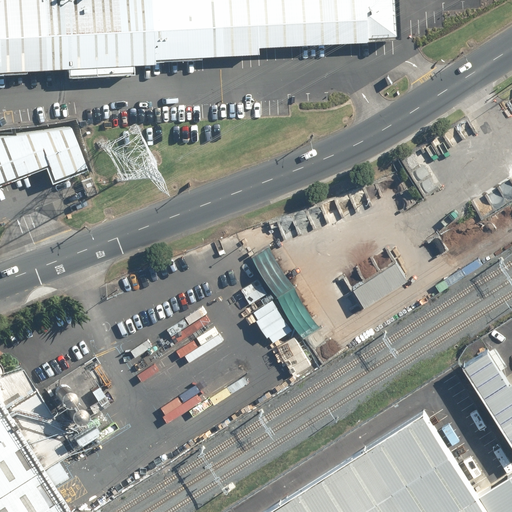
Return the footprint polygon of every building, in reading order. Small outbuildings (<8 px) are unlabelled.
[(379,0),(0,0),(0,63),(381,45),(379,0)] [(0,135),(0,181),(43,165),(49,182),(86,168),(70,126),(0,135)] [(420,149),(402,159),(424,197),(442,187),(420,149)] [(511,199),(511,173),(470,200),(481,219),(511,199)] [(97,190),(91,174),(81,178),(86,193),(97,190)] [(271,243),(253,255),(305,337),(323,326),(271,243)] [(410,270),(401,256),(354,285),(367,306),(410,278),(407,272),(410,270)] [(260,276),(242,286),(252,303),(270,293),(260,276)] [(284,335),(295,328),(276,297),(255,310),(277,346),(279,345),(287,340),(284,335)] [(287,340),(279,345),(296,373),(313,363),(296,334),(287,340)] [(448,366),(505,456),(511,451),(511,370),(491,383),(471,352),(448,366)] [(59,394),(61,395),(63,396),(66,397),(68,396),(70,395),(72,393),(73,391),(73,388),(72,386),(71,384),(69,383),(66,382),(64,382),(61,383),(60,385),(58,387),(58,389),(58,391),(59,394)] [(69,410),(71,412),(73,413),(76,413),(78,413),(80,411),(82,410),(83,407),(83,405),(82,402),(81,400),(79,399),(76,398),(74,398),(72,399),(70,401),(69,403),(68,405),(68,408),(69,410)] [(0,511),(69,511),(0,404),(0,511)] [(425,409),(263,511),(511,511),(511,472),(478,494),(425,409)]
